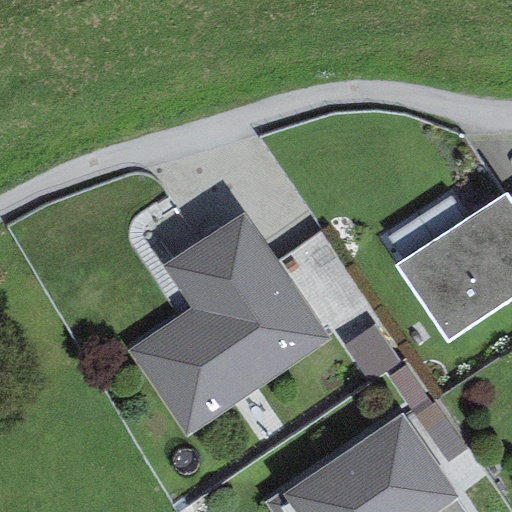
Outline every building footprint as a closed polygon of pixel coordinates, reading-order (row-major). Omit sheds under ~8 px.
[(511,202),(506,194),(393,266),(446,345),(511,300),(511,202)] [(243,214),(163,265),(190,309),(127,352),(185,437),(329,340),(243,214)] [(369,383),(399,362),(375,327),(345,348),(369,383)] [(434,511),(456,497),(401,416),(282,495),(280,492),(264,503),(270,511),(434,511)] [(465,511),(456,497),(434,511),(465,511)]
